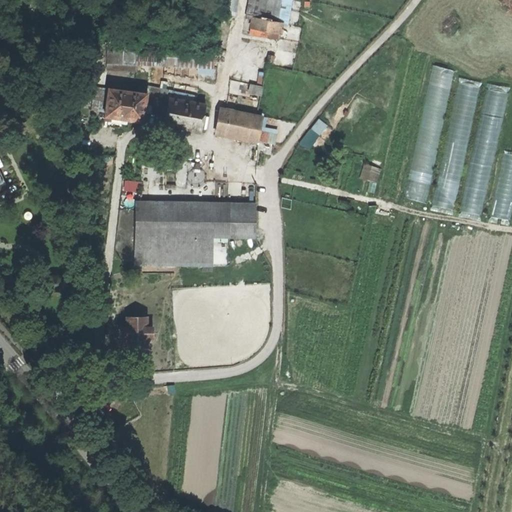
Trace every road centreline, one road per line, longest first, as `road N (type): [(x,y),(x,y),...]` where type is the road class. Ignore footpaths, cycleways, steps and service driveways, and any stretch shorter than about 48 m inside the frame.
road 1 (track): [(42,396),(236,369),(270,347),(273,167),(334,87),(417,0)]
road 2 (residential): [(0,345),(130,511)]
